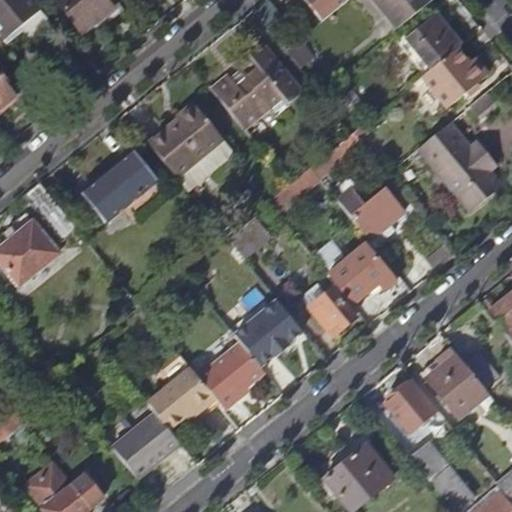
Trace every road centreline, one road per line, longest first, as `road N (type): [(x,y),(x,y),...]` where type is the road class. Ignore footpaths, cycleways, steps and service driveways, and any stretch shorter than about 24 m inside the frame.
road 1 (residential): [(182,511),(511,243)]
road 2 (residential): [(0,183),(224,0)]
